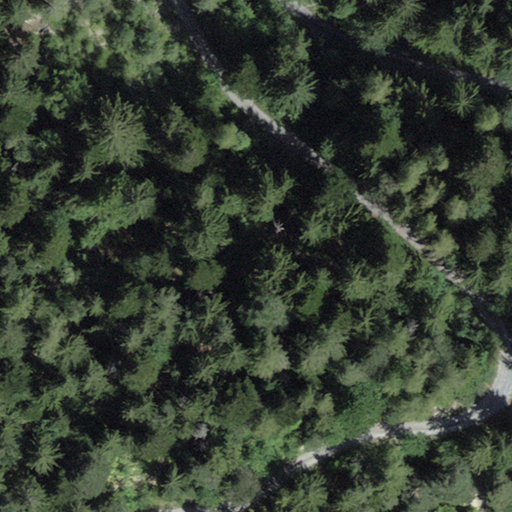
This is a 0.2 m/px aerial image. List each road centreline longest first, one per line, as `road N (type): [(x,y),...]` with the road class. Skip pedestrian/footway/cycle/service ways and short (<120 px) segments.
road 1 (track): [(173,0),(212,82),(477,291),(500,325),(511,363),(484,414),(434,432),(344,444),(242,508),(220,511)]
road 2 (track): [(511,95),(351,56),(305,33),(274,0)]
